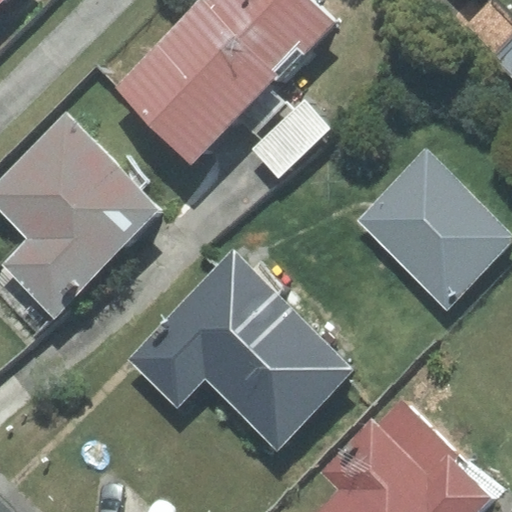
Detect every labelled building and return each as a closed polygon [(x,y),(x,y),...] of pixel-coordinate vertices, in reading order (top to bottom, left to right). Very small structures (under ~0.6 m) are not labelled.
[(0,0),(0,2),(14,16),(28,0),(0,0)] [(221,0),(132,88),(213,171),(357,31),(326,0),(221,0)] [(347,128),(316,96),(261,149),(292,181),(347,128)] [(181,207),(87,112),(2,196),(44,238),(18,264),(70,317),(181,207)] [(511,216),(440,146),(367,220),(463,314),(511,264),(511,216)] [(221,168),(182,206),(219,244),(258,206),(221,168)] [(219,381),(294,456),(378,371),(254,249),(137,368),(185,415),(219,381)] [(500,511),(511,500),(511,485),(427,404),(404,428),(395,420),(340,476),(357,492),(338,511),(500,511)]
